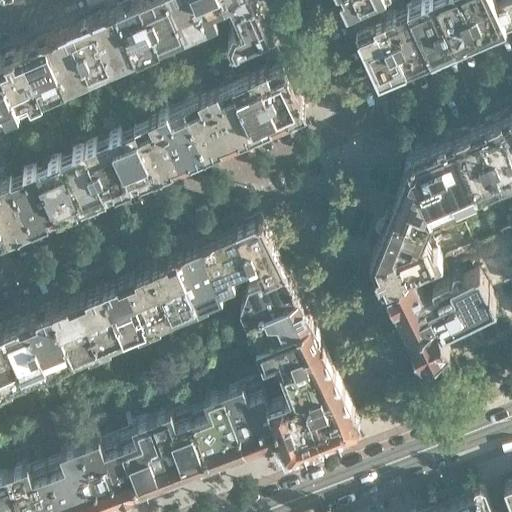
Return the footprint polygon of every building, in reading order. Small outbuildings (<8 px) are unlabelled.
[(161,40),(143,0),(123,0),(116,3),(137,50),(161,40)] [(184,30),(170,0),(143,0),(161,40),(184,30)] [(207,20),(198,0),(170,0),(184,30),(207,20)] [(227,2),(225,0),(198,0),(207,20),(218,15),(215,7),(227,2)] [(270,30),(260,9),(256,0),(246,0),(234,6),(229,8),(236,25),(230,27),(227,36),(232,47),(244,41),(270,30)] [(407,63),(384,15),(377,0),(364,0),(348,7),(379,74),(407,63)] [(457,42),(437,0),(413,0),(408,2),(409,4),(432,52),(457,42)] [(481,31),(466,0),(437,0),(457,42),(481,31)] [(506,20),(497,0),(496,0),(466,0),(481,31),(506,20)] [(511,17),(511,0),(496,0),(497,0),(506,20),(511,17)] [(137,50),(116,3),(92,14),(113,60),(137,50)] [(432,52),(409,4),(384,15),(407,63),(432,52)] [(113,60),(92,14),(69,24),(90,70),(113,60)] [(90,70),(69,24),(45,35),(64,81),(90,70)] [(276,42),(270,30),(244,41),(250,53),(276,42)] [(64,81),(45,35),(22,45),(41,91),(64,81)] [(44,96),(41,91),(22,45),(0,54),(0,57),(18,101),(20,106),(44,96)] [(18,101),(0,57),(0,108),(7,105),(10,111),(20,106),(18,101)] [(306,105),(287,66),(283,57),(267,65),(266,62),(257,66),(281,116),(306,105)] [(281,116),(257,66),(248,70),(249,72),(233,79),(256,127),(281,116)] [(256,127),(233,79),(218,86),(217,84),(208,88),(232,137),(256,127)] [(232,137),(208,88),(198,92),(199,94),(184,100),(206,147),(232,137)] [(206,147),(184,100),(170,106),(169,104),(160,108),(182,158),(206,147)] [(511,104),(502,109),(511,131),(511,104)] [(182,158),(160,108),(147,114),(148,116),(135,122),(137,127),(157,169),(182,158)] [(511,164),(511,131),(502,109),(477,119),(505,179),(511,175),(511,168),(511,165),(511,164)] [(505,179),(477,119),(453,129),(476,180),(491,173),(495,183),(505,179)] [(157,169),(137,127),(135,122),(135,120),(110,131),(113,138),(132,179),(157,169)] [(476,180),(453,129),(412,146),(409,155),(429,199),(430,198),(441,194),(445,205),(468,195),(463,185),(476,180)] [(132,179),(113,138),(98,144),(95,137),(84,142),(107,189),(132,179)] [(107,189),(84,142),(74,147),(76,153),(63,158),(83,200),(107,189)] [(83,200),(63,158),(59,151),(48,157),(50,162),(38,167),(58,210),(83,200)] [(429,199),(409,155),(389,207),(431,223),(436,211),(430,198),(429,199)] [(58,210),(38,167),(37,164),(26,169),(29,175),(15,181),(33,221),(58,210)] [(33,221),(15,181),(12,175),(0,180),(0,181),(2,187),(0,188),(0,214),(8,232),(33,221)] [(427,235),(431,223),(389,207),(372,249),(372,250),(372,251),(372,253),(372,254),(373,257),(425,235),(427,235)] [(286,264),(260,211),(235,222),(252,262),(255,261),(259,269),(261,270),(265,272),(286,264)] [(252,262),(235,222),(200,237),(220,282),(236,276),(233,270),(252,262)] [(416,267),(444,255),(439,244),(430,248),(425,235),(373,257),(384,281),(416,267)] [(223,289),(220,282),(200,237),(176,247),(200,302),(211,297),(220,293),(219,290),(223,289)] [(200,302),(176,247),(152,257),(175,312),(200,302)] [(175,312),(152,257),(126,268),(149,323),(175,312)] [(298,288),(286,264),(265,272),(261,270),(248,275),(237,299),(242,311),(298,288)] [(443,322),(497,299),(479,264),(455,274),(452,268),(435,275),(438,282),(426,287),(416,267),(384,281),(432,377),(454,367),(464,364),(443,322)] [(149,323),(126,268),(101,279),(125,333),(149,323)] [(125,333),(101,279),(78,289),(101,344),(125,333)] [(310,312),(306,305),(298,288),(242,311),(251,335),(257,333),(310,312)] [(101,344),(78,289),(52,300),(75,355),(101,344)] [(75,355),(52,300),(27,310),(50,365),(61,361),(75,355)] [(50,365),(27,310),(4,320),(23,366),(34,362),(38,370),(50,365)] [(341,376),(339,373),(335,365),(336,365),(336,364),(336,363),(335,363),(335,362),(334,361),(334,360),(333,359),(332,360),(328,351),(328,350),(329,349),(328,348),(327,346),(326,346),(323,341),(324,341),(324,340),(324,339),(323,338),(322,338),(321,338),(321,339),(320,338),(320,337),(319,336),(319,335),(319,334),(318,333),(320,330),(319,325),(316,321),(313,320),(313,319),(312,318),(312,316),(311,315),(310,315),(310,314),(311,314),(310,312),(257,333),(264,352),(277,348),(292,387),(308,396),(323,436),(349,426),(349,425),(349,424),(349,423),(351,423),(352,423),(354,423),(355,423),(356,422),(357,421),(358,420),(358,419),(359,417),(358,416),(358,415),(358,414),(356,412),(355,411),(356,410),(356,409),(355,407),(355,406),(355,405),(354,405),(353,405),(353,403),(354,403),(354,402),(354,401),(354,400),(353,399),(352,398),(352,396),(351,395),(350,395),(345,384),(345,383),(345,382),(345,381),(344,380),(343,380),(343,378),(343,377),(342,376),(341,376)] [(23,366),(4,320),(0,321),(0,376),(3,385),(14,380),(10,372),(23,366)] [(474,374),(468,362),(464,364),(454,367),(462,383),(478,376),(477,373),(474,374)] [(282,430),(269,395),(263,378),(245,385),(243,380),(225,386),(246,444),(282,430)] [(246,444),(225,386),(206,393),(208,399),(191,405),(211,457),(246,444)] [(308,396),(292,387),(290,386),(269,395),(282,430),(282,432),(281,433),(281,434),(283,437),(284,438),(284,437),(285,437),(285,439),(285,440),(285,441),(285,442),(285,443),(286,444),(287,445),(289,446),(290,447),(292,447),(293,446),(295,446),(296,444),(297,443),(298,443),(298,444),(299,444),(299,445),(323,436),(308,396)] [(211,457),(191,405),(173,412),(171,406),(153,413),(175,471),(211,457)] [(175,471),(153,413),(134,420),(136,426),(119,432),(139,485),(175,471)] [(139,485),(119,432),(101,439),(100,433),(80,441),(102,499),(122,491),(127,495),(132,493),(133,487),(139,485)] [(67,511),(102,499),(80,441),(61,448),(63,453),(46,460),(64,511),(67,511)] [(64,511),(46,460),(30,466),(28,460),(9,468),(24,511),(64,511)] [(24,511),(9,468),(0,470),(0,511),(24,511)] [(495,511),(485,485),(480,483),(475,485),(473,490),(448,499),(452,511),(495,511)] [(452,511),(448,499),(420,510),(415,508),(410,510),(408,511),(452,511)]
